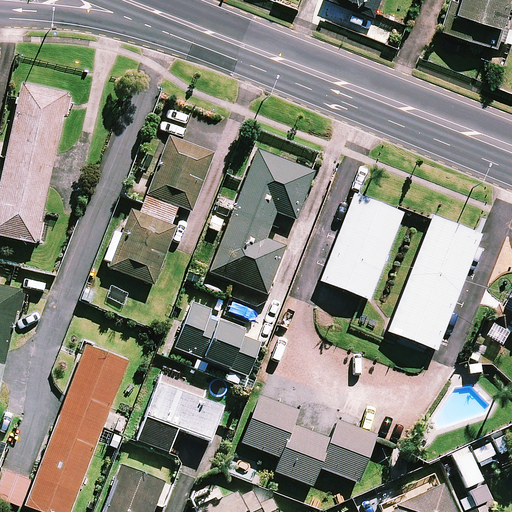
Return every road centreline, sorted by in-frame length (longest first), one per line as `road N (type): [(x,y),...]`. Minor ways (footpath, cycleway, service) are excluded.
road 1 (secondary): [(511,150),(185,22)]
road 2 (unknown): [(185,22),(113,167),(74,275)]
road 3 (unknown): [(74,275),(16,463)]
road 4 (tertiary): [(185,22),(0,8)]
